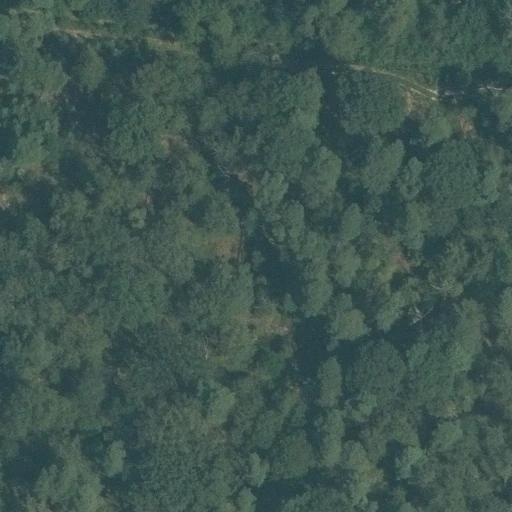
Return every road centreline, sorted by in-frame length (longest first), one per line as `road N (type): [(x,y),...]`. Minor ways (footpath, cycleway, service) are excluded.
road 1 (track): [(511,93),(0,32)]
road 2 (track): [(0,292),(69,327),(98,367),(132,464),(139,511)]
